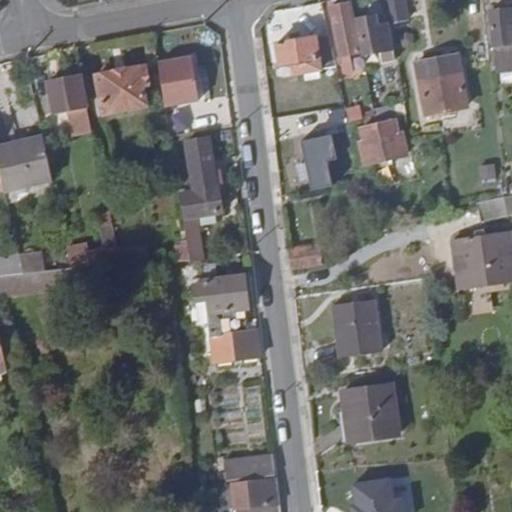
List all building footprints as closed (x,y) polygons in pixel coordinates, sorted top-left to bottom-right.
[(385,0),(390,24),(394,23),(404,21),(400,0),(385,0)] [(356,33),(359,33),(353,4),(333,8),(346,74),(353,72),(350,56),(360,54),(356,33)] [(498,49),(511,47),(511,12),(493,14),(498,49)] [(384,63),(395,61),(388,25),(380,27),(378,16),(360,20),(366,54),(382,51),(384,63)] [(337,67),(330,36),(278,45),(284,77),(337,67)] [(511,47),(498,49),(500,71),(511,69),(511,47)] [(165,105),(201,100),(195,53),(158,58),(165,105)] [(428,63),(431,81),(436,114),(471,109),(466,75),(464,57),(428,63)] [(141,70),(95,77),(101,114),(140,108),(137,90),(143,89),(141,70)] [(76,76),(45,81),(50,113),(81,108),(76,76)] [(346,109),(350,124),(377,119),(375,111),(374,104),(346,109)] [(333,135),(302,142),(312,191),(333,187),(328,162),(338,160),(333,135)] [(0,147),(0,190),(47,182),(40,140),(0,147)] [(410,172),(407,151),(402,152),(400,141),(368,147),(370,159),(367,159),(370,180),(410,172)] [(186,145),(193,198),(215,195),(207,143),(186,145)] [(176,200),(180,227),(218,222),(215,195),(193,198),(176,200)] [(500,200),(474,206),(478,225),(504,219),(500,200)] [(194,229),(180,231),(185,263),(198,262),(194,229)] [(185,263),(180,231),(180,230),(169,231),(171,265),(185,263)] [(511,283),(511,234),(463,240),(468,289),(511,283)] [(322,244),(289,249),(291,269),(324,264),(322,244)] [(115,270),(112,252),(102,254),(104,271),(115,270)] [(62,263),(65,275),(89,272),(87,260),(62,263)] [(244,291),(251,290),(249,274),(201,280),(212,363),(260,357),(256,330),(246,331),(244,312),(247,312),(244,291)] [(0,281),(0,302),(21,300),(18,279),(0,281)] [(374,299),(333,305),(340,357),(380,352),(374,299)] [(0,378),(8,376),(0,342),(0,378)] [(391,379),(341,385),(349,438),(397,432),(391,379)] [(223,461),(226,484),(275,478),(272,455),(223,461)] [(226,486),(229,509),(278,504),(275,481),(226,486)] [(455,493),(429,496),(430,507),(457,505),(455,493)]
